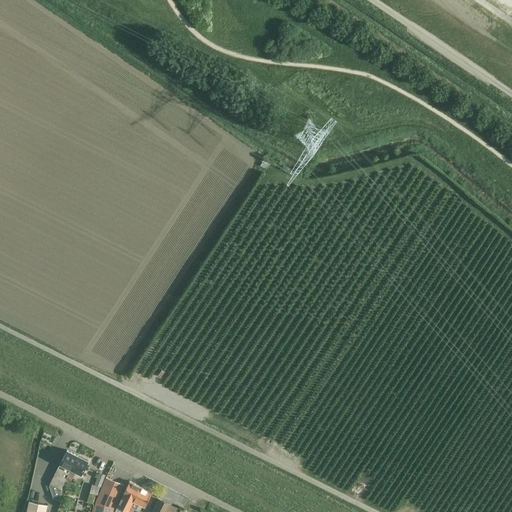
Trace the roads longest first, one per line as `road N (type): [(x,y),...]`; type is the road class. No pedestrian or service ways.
road 1 (unclassified): [(373,511),(0,324)]
road 2 (unclassified): [(235,511),(0,394)]
road 3 (unclassified): [(511,93),(372,0)]
